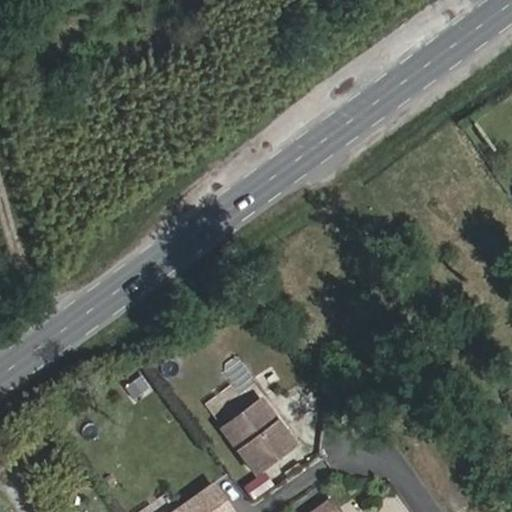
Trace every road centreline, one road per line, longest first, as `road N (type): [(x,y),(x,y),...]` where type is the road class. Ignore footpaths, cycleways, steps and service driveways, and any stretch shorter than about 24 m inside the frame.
road 1 (primary): [(511,0),(0,373)]
road 2 (track): [(48,338),(0,188)]
